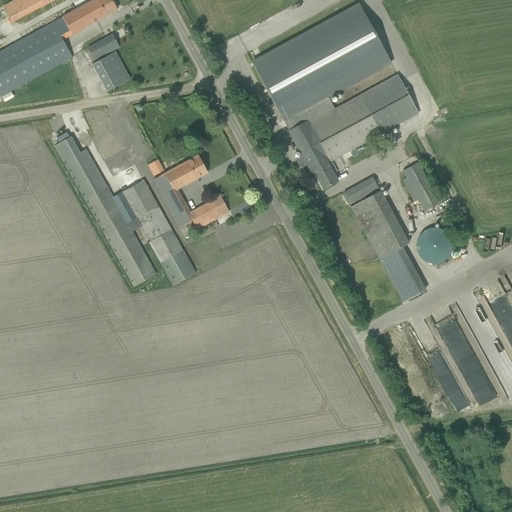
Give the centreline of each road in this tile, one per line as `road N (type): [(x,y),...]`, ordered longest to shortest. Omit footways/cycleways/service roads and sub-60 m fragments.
road 1 (unclassified): [(445,511),(160,0)]
road 2 (track): [(0,121),(209,88)]
